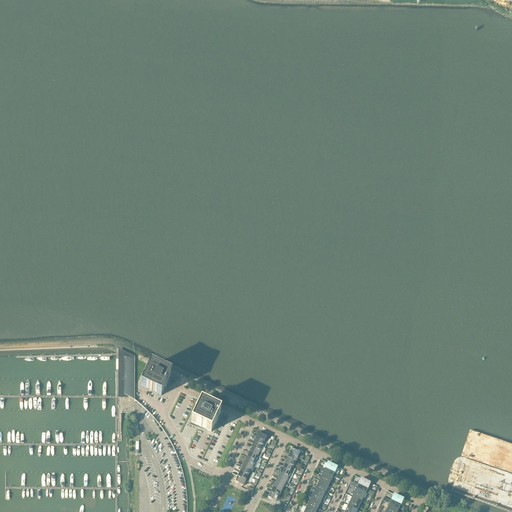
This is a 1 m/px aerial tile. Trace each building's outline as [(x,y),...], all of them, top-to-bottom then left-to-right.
[(124,395),(134,399),(134,400),(135,357),(134,357),(134,358),(120,351),(120,390),(119,391),(119,392),(120,393),(121,394),(122,395),(124,395)] [(141,386),(152,391),(161,396),(167,384),(172,380),(173,381),(175,378),(151,366),(141,386)] [(200,402),(196,412),(192,421),(191,422),(205,429),(205,430),(211,432),(221,412),(200,402)] [(264,436),(259,434),(258,433),(256,438),(267,444),(270,436),(265,433),(264,436)] [(256,438),(253,443),(265,448),(267,444),(256,438)] [(265,448),(253,443),(251,448),(262,453),(265,448)] [(262,453),(251,448),(249,453),(260,458),(262,453)] [(304,452),(298,449),(297,452),(291,449),(289,454),(297,458),(300,460),(304,452)] [(260,458),(249,453),(246,458),(258,463),(260,458)] [(297,458),(289,454),(286,459),(295,463),(297,458)] [(258,463),(246,458),(244,462),(252,467),(255,468),(258,463)] [(295,463),(286,459),(284,464),(293,468),(295,463)] [(252,467),(244,462),(242,467),(250,471),(252,467)] [(327,463),(324,469),(317,466),(316,469),(323,472),(328,474),(332,465),(327,463)] [(293,468),(284,464),(282,469),(293,474),(295,469),(293,468)] [(332,465),(328,474),(333,477),(332,477),(339,480),(341,477),(334,474),(337,468),(332,465)] [(253,473),(250,471),(242,467),(239,472),(251,478),(253,473)] [(293,474),(282,469),(279,474),(291,479),(293,474)] [(251,478),(239,472),(237,477),(245,481),(248,483),(251,478)] [(323,472),(320,478),(317,476),(317,478),(319,479),(319,481),(323,483),(328,474),(323,472)] [(291,479),(279,474),(277,478),(286,482),(288,484),(291,479)] [(328,474),(323,483),(328,486),(329,484),(332,485),(333,484),(330,482),(332,477),(333,477),(328,474)] [(245,481),(237,477),(235,482),(243,486),(245,481)] [(286,482),(277,478),(275,483),(283,487),(286,482)] [(360,479),(357,485),(350,482),(349,485),(356,488),(361,490),(365,481),(360,479)] [(319,481),(316,486),(313,485),(312,487),(315,488),(314,490),(319,492),(323,483),(319,481)] [(365,481),(361,490),(366,493),(373,496),(374,493),(367,490),(370,484),(365,481)] [(283,487),(275,483),(272,488),(281,492),(283,487)] [(323,483),(319,492),(324,494),(325,493),(328,494),(328,492),(326,491),(328,486),(323,483)] [(281,492),(272,488),(270,493),(278,497),(281,492)] [(356,488),(353,494),(350,492),(350,494),(352,495),(352,497),(357,499),(361,490),(356,488)] [(314,490),(312,495),(309,494),(308,496),(311,497),(310,499),(315,501),(319,492),(314,490)] [(361,502),(366,493),(361,490),(357,499),(361,502)] [(319,492),(315,501),(320,503),(321,502),(323,503),(324,501),(321,500),(324,494),(319,492)] [(276,502),(278,497),(270,493),(268,498),(272,500),(271,502),(275,504),(276,502)] [(393,495),(391,501),(384,497),(382,501),(389,504),(394,506),(398,497),(393,495)] [(352,497),(349,502),(346,501),(345,503),(348,504),(347,506),(352,508),(357,499),(352,497)] [(398,497),(394,506),(399,509),(405,511),(407,509),(400,505),(403,500),(398,497)] [(310,499),(307,504),(305,503),(303,506),(306,508),(306,507),(311,510),(315,501),(310,499)] [(357,499),(352,508),(357,510),(358,509),(361,510),(362,508),(359,507),(361,502),(357,499)] [(315,501),(311,510),(315,511),(316,510),(319,511),(320,510),(317,509),(320,503),(315,501)]
